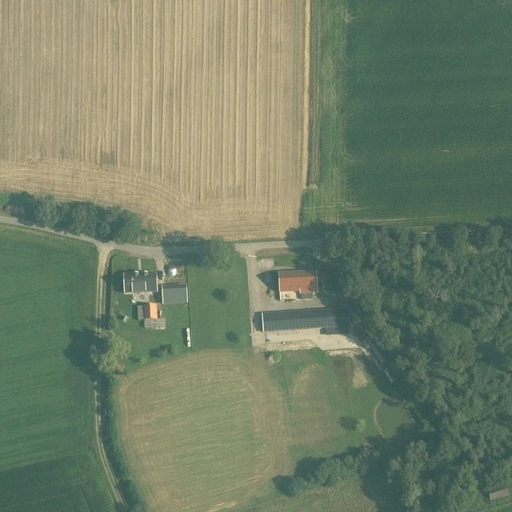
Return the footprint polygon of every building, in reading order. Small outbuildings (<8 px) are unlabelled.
[(316,273),(279,275),(280,293),(300,292),(300,294),(317,294),(316,273)] [(156,275),(124,277),(125,294),(156,292),(156,275)] [(352,336),(349,305),(263,311),(265,331),(303,328),(303,339),(319,338),(319,326),(328,325),(329,338),(352,336)] [(156,307),(138,308),(139,321),(144,321),(145,329),(165,328),(165,320),(156,321),(156,307)] [(511,491),(511,487),(510,479),(492,482),(494,495),(511,491)]
